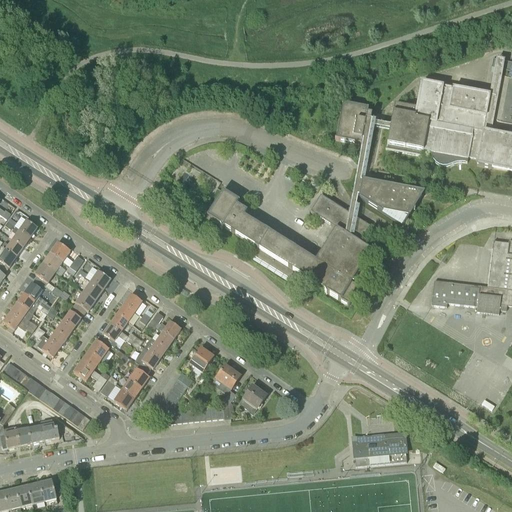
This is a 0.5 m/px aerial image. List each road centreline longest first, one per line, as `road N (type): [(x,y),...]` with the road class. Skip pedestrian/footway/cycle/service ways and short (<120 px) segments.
road 1 (tertiary): [(337,354),(117,216)]
road 2 (residential): [(357,348),(428,242),(466,218),(511,211)]
road 3 (residential): [(125,451),(288,432),(316,408)]
road 4 (tertiary): [(511,462),(363,368)]
road 5 (tertiary): [(117,216),(0,142)]
road 6 (residential): [(316,408),(204,331)]
road 7 (residential): [(124,437),(204,331)]
road 8 (residential): [(0,474),(125,451)]
road 9 (residential): [(59,382),(131,278)]
